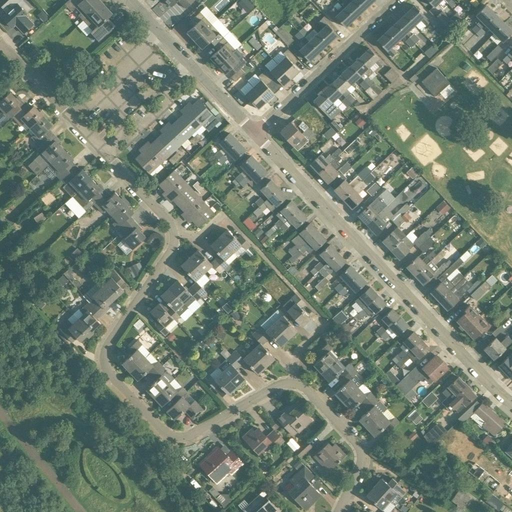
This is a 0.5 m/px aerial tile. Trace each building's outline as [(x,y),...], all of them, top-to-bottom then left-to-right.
[(69,0),(64,4),(71,12),(75,8),(80,13),(78,16),(83,21),(101,3),(98,0),(69,0)] [(163,0),(171,7),(178,1),(182,5),(185,9),(195,0),(163,0)] [(353,0),(344,8),(354,19),(363,10),(353,0)] [(353,0),(363,10),(372,2),(370,0),(353,0)] [(443,0),(451,9),(456,5),(451,0),(443,0)] [(101,3),(83,21),(92,31),(90,33),(98,42),(115,27),(107,18),(111,14),(101,3)] [(250,3),(244,9),(248,12),(250,10),(254,7),(250,3)] [(17,4),(2,18),(12,29),(15,25),(17,24),(19,27),(18,28),(23,34),(33,25),(25,16),(27,15),(17,4)] [(414,6),(406,14),(415,25),(420,21),(425,26),(427,25),(430,22),(414,6)] [(476,25),(471,30),(475,34),(480,29),(481,28),(485,24),(494,15),(485,6),(476,15),(480,20),(476,25)] [(334,8),(330,11),(345,27),(354,19),(344,8),(344,9),(339,13),(334,8)] [(40,13),(38,14),(39,17),(45,23),(49,18),(42,11),(40,13)] [(260,11),(252,14),(254,19),(262,15),(260,11)] [(442,12),(436,18),(448,31),(455,25),(449,19),(442,12)] [(192,27),(186,33),(194,41),(211,25),(200,13),(188,23),(189,23),(191,22),(194,25),(192,27)] [(406,14),(396,23),(406,34),(407,33),(410,30),(415,25),(406,14)] [(494,15),(485,24),(485,25),(494,33),(504,24),(494,15)] [(322,29),(317,34),(327,44),(337,35),(322,19),(317,23),(322,29)] [(396,23),(386,33),(396,43),(397,42),(405,35),(406,34),(396,23)] [(511,32),(504,24),(494,33),(503,42),(511,33),(511,32)] [(211,25),(194,41),(201,49),(210,42),(214,46),(223,38),(211,25)] [(439,26),(434,31),(442,40),(447,35),(439,26)] [(278,29),(275,33),(283,42),(287,47),(293,41),(280,28),(278,29)] [(303,28),(299,32),(304,38),(308,35),(303,28)] [(480,29),(475,34),(479,37),(484,32),(481,28),(480,29)] [(308,35),(304,38),(308,42),(318,53),(327,44),(317,34),(313,30),(308,35)] [(299,32),(295,36),(301,42),(304,38),(299,32)] [(386,33),(377,41),(392,57),(396,54),(395,53),(391,48),(396,43),(386,33)] [(411,37),(409,38),(415,44),(416,43),(418,41),(419,40),(413,34),(411,37)] [(118,47),(144,58),(146,54),(147,54),(151,46),(123,35),(118,47)] [(218,51),(210,58),(217,66),(231,53),(232,53),(235,50),(223,38),(214,46),(218,51)] [(409,38),(404,42),(410,48),(415,44),(409,38)] [(308,42),(299,51),(309,61),(318,53),(308,42)] [(433,45),(424,53),(429,58),(437,50),(433,45)] [(497,45),(486,57),(490,62),(502,50),(497,45)] [(369,49),(360,57),(369,68),(374,64),(378,68),(379,69),(384,65),(369,49)] [(231,53),(217,66),(225,75),(231,69),(233,67),(237,71),(240,69),(246,63),(242,58),(242,55),(238,50),(235,50),(232,53),(231,53)] [(285,57),(277,64),(291,79),(299,71),(293,65),(291,63),(295,59),(297,61),(298,61),(287,50),(282,54),(285,57)] [(507,56),(502,60),(506,64),(511,59),(511,58),(511,50),(511,52),(507,56)] [(360,57),(350,66),(360,76),(364,80),(377,94),(378,95),(382,92),(380,91),(371,80),(368,77),(373,72),(369,68),(360,57)] [(497,59),(486,69),(487,70),(491,74),(502,63),(501,63),(497,59)] [(250,61),(246,65),(251,70),(255,67),(250,61)] [(267,69),(262,73),(270,82),(275,78),(283,86),(291,79),(277,64),(270,72),(267,69)] [(350,66),(341,75),(351,85),(360,76),(350,66)] [(235,73),(230,78),(235,82),(244,74),(240,69),(237,71),(235,73)] [(390,69),(383,76),(391,84),(398,77),(390,69)] [(428,75),(421,82),(430,93),(430,96),(433,96),(434,97),(435,96),(439,96),(439,93),(449,85),(449,84),(445,79),(436,69),(428,75)] [(260,80),(252,88),(266,102),(274,95),(266,86),(270,82),(262,73),(257,77),(260,80)] [(341,75),(331,84),(341,94),(345,98),(350,104),(355,100),(349,94),(345,90),(351,85),(341,75)] [(414,75),(409,79),(409,80),(412,83),(418,79),(415,76),(414,75)] [(364,80),(359,84),(365,91),(364,92),(372,101),(377,96),(378,95),(377,94),(364,80)] [(331,84),(322,93),(332,103),(341,94),(331,84)] [(252,88),(244,95),(255,107),(258,110),(266,102),(252,88)] [(9,93),(0,101),(0,109),(5,115),(7,113),(12,118),(25,106),(21,101),(18,103),(15,99),(9,93)] [(322,93),(313,101),(331,120),(340,112),(332,103),(322,93)] [(345,98),(341,102),(347,108),(350,104),(345,98)] [(198,101),(190,108),(194,112),(191,115),(201,126),(208,119),(210,122),(214,118),(212,116),(198,101)] [(25,106),(12,118),(20,127),(24,123),(29,129),(42,117),(38,113),(39,112),(33,107),(30,110),(25,106)] [(185,113),(177,121),(187,132),(192,128),(195,131),(201,126),(191,115),(194,112),(190,108),(188,106),(187,106),(182,110),(185,113)] [(490,116),(499,125),(509,116),(500,106),(490,116)] [(219,114),(214,118),(218,123),(224,118),(219,114)] [(42,117),(29,129),(34,134),(30,138),(39,146),(52,134),(48,130),(52,126),(46,120),(42,117)] [(360,117),(356,120),(361,126),(365,122),(360,117)] [(214,118),(210,122),(215,127),(218,123),(214,118)] [(166,125),(162,130),(164,132),(168,136),(170,134),(180,145),(181,145),(187,139),(184,135),(187,132),(177,121),(169,128),(166,125)] [(333,121),(328,125),(330,128),(336,134),(341,129),(340,128),(337,125),(333,121)] [(290,122),(279,133),(297,151),(315,135),(308,128),(304,131),(301,134),(290,122)] [(303,122),(298,126),(301,130),(302,129),(304,131),(308,128),(303,122)] [(370,124),(367,127),(372,132),(369,134),(372,137),(373,136),(378,141),(382,137),(370,124)] [(330,128),(322,136),(327,141),(329,139),(336,134),(330,128)] [(164,132),(156,140),(167,151),(171,147),(174,151),(180,145),(170,134),(168,136),(164,132)] [(41,153),(33,161),(34,161),(43,171),(47,166),(50,163),(63,151),(57,145),(54,141),(57,139),(52,134),(39,146),(36,149),(38,151),(40,148),(43,151),(41,153)] [(197,134),(193,138),(197,142),(202,139),(199,136),(197,134)] [(229,134),(218,144),(226,152),(237,142),(229,134)] [(193,138),(189,141),(191,143),(193,146),(197,142),(193,138)] [(327,141),(319,148),(324,153),(334,144),(329,139),(327,141)] [(356,139),(344,150),(348,155),(360,144),(356,139)] [(141,149),(143,152),(147,156),(150,154),(160,164),(166,158),(163,155),(167,151),(156,140),(148,147),(146,144),(141,149)] [(237,142),(226,152),(234,161),(245,151),(237,142)] [(321,154),(309,165),(318,175),(338,156),(342,152),(338,149),(330,157),(329,155),(325,159),(321,154)] [(50,163),(47,166),(48,168),(56,176),(60,181),(75,167),(71,162),(73,161),(63,151),(50,163)] [(143,152),(135,159),(137,161),(149,174),(160,164),(150,154),(147,156),(143,152)] [(219,152),(214,156),(217,161),(223,156),(219,152)] [(223,156),(217,161),(221,164),(226,160),(223,156)] [(338,156),(318,175),(327,184),(327,183),(338,173),(337,172),(335,170),(339,166),(336,163),(341,159),(338,156)] [(172,157),(168,161),(173,165),(176,162),(172,157)] [(250,157),(240,166),(248,175),(258,165),(250,157)] [(347,163),(339,170),(343,175),(351,168),(347,163)] [(174,171),(159,185),(165,191),(167,194),(172,189),(174,191),(184,182),(178,175),(180,173),(184,169),(181,165),(176,169),(174,171)] [(244,178),(239,183),(243,188),(248,183),(250,185),(252,187),(266,173),(258,165),(248,175),(244,178)] [(75,167),(60,181),(65,186),(62,188),(72,198),(74,195),(78,192),(91,180),(88,177),(85,174),(81,170),(80,172),(75,167)] [(334,190),(333,191),(342,200),(370,173),(371,173),(366,167),(356,176),(348,183),(345,180),(334,190)] [(411,167),(405,173),(412,179),(417,174),(411,167)] [(152,176),(151,177),(156,182),(160,178),(157,174),(156,173),(152,176)] [(370,173),(342,200),(350,209),(362,198),(358,194),(375,178),(374,178),(370,173)] [(241,174),(235,179),(239,183),(244,178),(241,174)] [(74,195),(72,198),(85,212),(93,205),(106,192),(101,188),(99,189),(96,186),(91,180),(78,192),(74,195)] [(270,181),(260,191),(267,199),(278,189),(270,181)] [(167,194),(164,197),(168,201),(171,198),(173,200),(178,206),(191,195),(187,191),(190,188),(184,182),(174,191),(172,189),(167,194)] [(375,184),(366,191),(371,197),(379,189),(375,184)] [(200,186),(196,190),(200,194),(204,190),(200,186)] [(259,207),(253,213),(256,217),(267,207),(271,211),(275,207),(275,208),(286,198),(278,189),(267,199),(264,202),(259,207)] [(369,205),(357,216),(366,226),(394,199),(385,190),(378,197),(369,205)] [(106,192),(93,205),(101,214),(105,210),(111,215),(124,203),(120,199),(114,193),(110,197),(106,192)] [(191,195),(178,206),(184,212),(186,214),(183,217),(187,221),(190,218),(194,215),(192,213),(203,202),(198,196),(195,199),(191,195)] [(260,198),(255,203),(259,207),(264,202),(260,198)] [(394,199),(366,226),(375,235),(387,224),(386,223),(389,219),(394,224),(401,217),(405,213),(410,208),(406,204),(392,217),(389,213),(398,204),(394,199)] [(443,201),(436,208),(443,215),(449,208),(443,201)] [(194,215),(190,218),(192,221),(198,227),(213,213),(210,209),(203,202),(192,213),(194,215)] [(267,233),(265,234),(266,235),(269,238),(270,237),(279,228),(284,224),(288,221),(288,220),(298,210),(290,202),(276,215),(280,219),(274,225),(275,225),(267,233)] [(124,203),(111,215),(116,221),(112,225),(121,233),(124,230),(134,221),(129,216),(133,213),(127,207),(124,203)] [(298,210),(288,220),(288,221),(291,225),(296,229),(306,219),(298,210)] [(136,212),(132,216),(138,222),(141,219),(136,212)] [(401,217),(394,224),(397,227),(398,228),(405,221),(407,223),(411,219),(405,213),(401,217)] [(124,230),(121,233),(125,238),(122,240),(132,250),(145,237),(139,231),(136,228),(138,226),(134,221),(124,230)] [(252,222),(247,226),(251,231),(256,227),(252,222)] [(284,224),(279,228),(283,232),(288,228),(284,224)] [(299,234),(295,238),(302,246),(317,232),(309,224),(299,234)] [(13,225),(8,230),(12,233),(17,229),(13,225)] [(397,227),(381,242),(390,251),(406,236),(398,228),(397,227)] [(259,228),(253,233),(258,238),(263,233),(259,228)] [(227,230),(219,238),(233,253),(241,246),(245,250),(246,251),(250,246),(240,235),(236,240),(227,230)] [(302,246),(298,250),(302,254),(306,250),(309,253),(313,249),(315,251),(325,241),(317,232),(302,246)] [(406,236),(390,251),(399,260),(410,250),(414,245),(415,245),(418,248),(430,238),(428,236),(425,233),(424,232),(417,238),(412,243),(406,236)] [(219,238),(210,246),(219,255),(214,259),(214,260),(224,271),(226,273),(227,273),(231,269),(228,265),(224,261),(233,253),(219,238)] [(430,238),(418,248),(423,254),(434,243),(430,238)] [(481,239),(476,243),(481,248),(485,244),(481,239)] [(442,249),(447,254),(454,247),(450,243),(442,249)] [(329,245),(319,255),(326,263),(337,253),(329,245)] [(295,246),(288,252),(291,256),(293,255),(298,250),(295,246)] [(77,248),(71,255),(75,259),(81,253),(77,248)] [(298,250),(293,255),(297,259),(302,254),(298,250)] [(198,251),(189,259),(203,274),(207,271),(210,275),(214,275),(217,272),(220,275),(224,271),(214,260),(210,264),(198,251)] [(417,256),(406,267),(414,276),(436,255),(432,251),(421,261),(417,256)] [(323,266),(318,271),(322,275),(326,271),(329,274),(330,275),(334,271),(335,272),(345,262),(337,253),(326,263),(323,266)] [(436,255),(414,276),(423,285),(426,282),(434,274),(438,278),(448,268),(444,264),(444,263),(438,269),(435,266),(434,265),(440,260),(436,255)] [(441,282),(430,293),(438,302),(464,277),(460,273),(456,277),(450,282),(446,278),(456,269),(463,263),(459,258),(455,262),(453,264),(448,268),(438,278),(441,282)] [(189,259),(181,267),(195,282),(203,274),(189,259)] [(320,263),(310,272),(313,276),(318,271),(323,266),(320,263)] [(135,264),(130,267),(135,277),(140,274),(139,272),(135,264)] [(266,265),(262,269),(267,274),(271,270),(266,265)] [(293,267),(287,272),(292,277),(297,272),(293,267)] [(349,267),(339,276),(347,285),(357,275),(349,267)] [(110,278),(100,287),(113,301),(123,291),(122,289),(120,287),(124,282),(112,269),(107,274),(110,278)] [(357,275),(347,285),(355,293),(365,284),(357,275)] [(464,277),(438,302),(446,310),(462,295),(458,291),(464,285),(468,282),(464,277)] [(319,282),(314,287),(318,291),(328,282),(325,278),(324,278),(321,281),(319,282)] [(471,286),(466,291),(470,295),(479,287),(482,284),(480,281),(478,280),(471,286)] [(482,284),(479,287),(484,293),(491,286),(488,282),(486,280),(482,284)] [(58,281),(54,285),(59,291),(63,287),(58,281)] [(177,281),(169,289),(184,304),(187,308),(195,300),(197,302),(201,297),(191,286),(186,291),(177,281)] [(196,282),(191,286),(201,297),(202,297),(203,299),(208,295),(206,293),(201,288),(196,282)] [(339,284),(334,289),(338,293),(343,288),(339,284)] [(94,299),(89,303),(100,316),(106,311),(104,309),(107,306),(113,301),(100,287),(91,296),(94,299)] [(479,287),(470,295),(475,301),(484,293),(479,287)] [(343,288),(338,293),(342,297),(347,292),(343,288)] [(359,298),(355,301),(356,302),(363,310),(377,296),(369,288),(359,298)] [(169,289),(160,297),(163,300),(170,307),(165,311),(173,320),(175,322),(180,318),(179,317),(180,316),(188,308),(187,308),(184,304),(169,289)] [(295,303),(286,311),(292,318),(301,327),(310,319),(301,309),(305,305),(295,294),(291,298),(295,303)] [(359,313),(358,314),(358,315),(361,318),(362,319),(365,316),(367,314),(370,317),(371,318),(374,314),(385,305),(377,296),(363,310),(359,313)] [(40,300),(36,304),(40,308),(44,304),(40,300)] [(83,314),(77,319),(89,332),(93,329),(94,329),(100,324),(96,320),(100,316),(89,303),(88,302),(79,310),(83,314)] [(159,304),(150,313),(155,317),(159,322),(154,326),(164,337),(169,333),(169,332),(177,324),(175,322),(173,320),(165,311),(159,304)] [(466,312),(456,321),(465,330),(479,316),(469,306),(464,310),(466,312)] [(282,316),(273,323),(288,339),(296,331),(287,322),(292,318),(286,311),(282,307),(277,311),(282,316)] [(391,310),(381,319),(389,328),(399,318),(391,310)] [(236,311),(231,314),(234,319),(239,316),(236,311)] [(341,311),(332,319),(335,323),(339,326),(343,322),(347,318),(341,311)] [(502,314),(493,322),(498,328),(507,319),(502,314)] [(479,316),(465,330),(473,339),(479,334),(480,335),(489,327),(479,316)] [(345,330),(356,335),(362,323),(351,318),(345,330)] [(386,331),(380,336),(384,339),(383,340),(384,341),(390,335),(393,339),(397,335),(397,336),(407,327),(399,318),(389,328),(386,331)] [(68,320),(59,329),(71,343),(76,338),(80,342),(86,337),(85,336),(89,332),(77,319),(72,324),(68,320)] [(139,319),(133,325),(137,330),(143,324),(139,319)] [(258,329),(256,331),(266,342),(270,338),(279,347),(288,339),(273,323),(265,331),(261,327),(258,329)] [(381,328),(377,332),(380,336),(386,331),(382,327),(381,328)] [(219,331),(216,337),(222,339),(224,334),(219,331)] [(259,344),(251,351),(265,367),(274,359),(262,346),(266,342),(256,331),(251,335),(259,344)] [(171,332),(166,337),(171,341),(176,337),(171,332)] [(402,351),(392,360),(395,364),(420,341),(413,332),(402,342),(404,344),(400,348),(402,351)] [(496,338),(483,350),(493,360),(511,342),(511,340),(507,336),(500,342),(496,338)] [(132,354),(121,364),(129,372),(145,358),(137,349),(141,345),(142,345),(138,340),(128,350),(132,354)] [(420,341),(395,364),(399,368),(410,359),(413,362),(417,358),(418,359),(429,349),(420,341)] [(323,356),(314,365),(321,374),(337,359),(329,351),(334,346),(333,345),(330,342),(329,342),(319,352),(323,356)] [(235,351),(230,355),(240,366),(245,362),(257,375),(265,367),(251,351),(242,359),(235,351)] [(145,358),(129,372),(137,381),(147,372),(151,376),(162,366),(161,366),(158,363),(157,362),(149,353),(145,358)] [(511,353),(498,366),(508,377),(511,373),(511,353)] [(230,355),(217,367),(222,372),(236,387),(245,379),(236,370),(240,366),(230,355)] [(404,378),(395,387),(403,396),(411,389),(423,377),(430,384),(433,381),(447,368),(446,367),(447,366),(443,362),(442,363),(436,357),(422,369),(419,372),(415,368),(404,378)] [(337,359),(321,374),(329,382),(339,374),(343,378),(354,368),(349,363),(344,367),(337,359)] [(164,365),(170,372),(175,367),(169,360),(164,365)] [(155,381),(146,390),(154,398),(169,384),(161,375),(166,371),(162,366),(151,376),(155,381)] [(347,382),(335,394),(343,402),(358,388),(358,387),(350,379),(355,375),(358,372),(354,368),(343,378),(347,382)] [(390,370),(385,375),(390,380),(394,376),(390,370)] [(209,375),(204,379),(214,390),(219,386),(226,393),(228,395),(236,387),(222,372),(213,380),(209,375)] [(384,377),(380,381),(385,386),(389,383),(384,377)] [(446,398),(441,403),(445,407),(449,404),(467,386),(464,382),(463,383),(458,378),(442,393),(446,398)] [(169,384),(154,398),(162,406),(171,397),(175,402),(181,397),(186,393),(186,392),(181,387),(177,392),(169,384)] [(467,386),(449,404),(454,409),(457,413),(464,406),(464,407),(476,396),(470,390),(471,390),(467,386)] [(358,388),(343,402),(350,411),(360,402),(364,407),(375,396),(371,392),(366,396),(358,388)] [(431,392),(421,401),(428,408),(437,399),(431,392)] [(368,411),(359,420),(367,428),(382,414),(387,409),(375,396),(364,407),(368,411)] [(175,402),(166,411),(174,420),(180,415),(184,411),(189,415),(193,420),(202,410),(198,406),(194,401),(190,406),(181,397),(175,402)] [(463,415),(458,419),(462,424),(467,419),(471,416),(474,413),(484,422),(481,426),(493,436),(505,423),(492,411),(492,412),(488,408),(483,403),(480,405),(476,402),(463,415)] [(284,413),(277,420),(291,435),(296,431),(298,432),(303,427),(302,425),(309,419),(295,404),(285,413),(284,413)] [(415,412),(409,417),(415,425),(422,419),(415,412)] [(382,414),(367,428),(374,437),(384,428),(388,432),(399,422),(395,418),(390,422),(382,414)] [(426,435),(424,437),(431,447),(444,435),(436,425),(426,435)] [(249,431),(242,438),(258,455),(271,443),(273,441),(275,440),(277,443),(280,446),(284,442),(274,431),(273,430),(266,437),(258,428),(252,434),(249,431)] [(488,435),(480,442),(485,447),(490,442),(492,440),(488,435)] [(294,451),(293,452),(300,459),(312,447),(306,440),(300,446),(294,451)] [(490,442),(485,447),(490,451),(495,447),(490,442)] [(327,445),(314,457),(321,464),(323,462),(330,469),(337,462),(338,463),(345,457),(336,448),(333,451),(330,448),(327,445)] [(217,447),(198,465),(217,485),(229,474),(231,476),(243,464),(231,451),(226,456),(217,447)] [(446,459),(443,464),(451,470),(454,466),(446,459)] [(299,460),(295,464),(299,468),(303,464),(299,460)] [(475,463),(467,473),(493,493),(500,483),(475,463)] [(293,486),(287,492),(302,509),(319,493),(315,490),(311,486),(308,482),(314,476),(304,466),(288,481),(293,486)] [(381,480),(374,488),(390,502),(394,506),(402,498),(406,493),(405,492),(401,489),(396,484),(397,484),(390,478),(390,479),(388,480),(390,482),(387,485),(385,483),(381,480)] [(212,487),(208,491),(223,507),(232,498),(228,495),(220,495),(212,487)] [(374,488),(366,497),(382,511),(390,502),(374,488)] [(459,490),(451,502),(457,506),(454,511),(455,511),(463,511),(465,511),(462,509),(470,498),(459,490)] [(248,505),(242,511),(278,511),(265,498),(264,500),(262,498),(259,494),(248,505)] [(491,494),(485,502),(498,511),(500,509),(503,505),(504,504),(491,494)]
